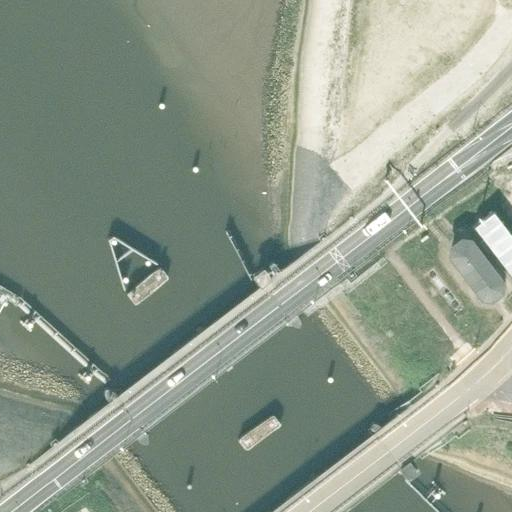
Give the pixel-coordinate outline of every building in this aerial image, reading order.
[(449,245),(447,256),(481,300),(491,302),(503,292),(505,282),(471,238),(461,237),(449,245)] [(265,269),(254,278),(262,288),(262,289),(274,280),(273,279),(265,269)] [(160,272),(129,296),(137,307),(168,283),(160,272)] [(205,330),(174,354),(201,390),(233,366),(205,330)] [(274,420),(243,444),(251,454),(282,430),(274,420)] [(410,462),(400,470),(408,480),(419,472),(410,462)] [(318,477),(287,501),(295,511),(343,511),(345,511),(318,477)]
